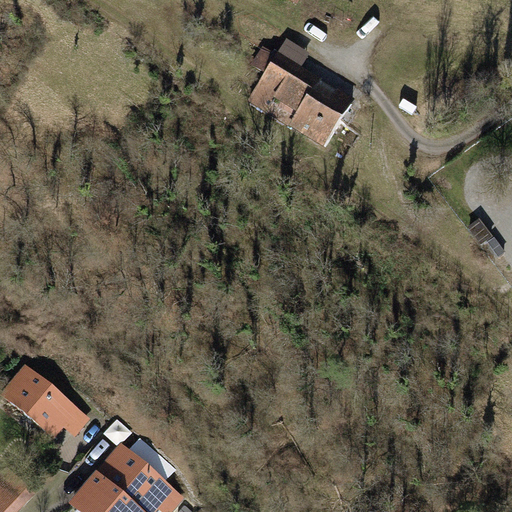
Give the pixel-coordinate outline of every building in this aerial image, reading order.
[(274,54),(251,94),(291,116),(284,127),(321,148),(343,108),(317,93),(323,82),(274,54)] [(435,109),(475,82),(457,56),(417,83),(435,109)] [(27,364),(0,394),(0,400),(56,448),(85,413),(27,364)] [(123,446),(65,508),(69,511),(159,511),(176,494),(123,446)] [(20,511),(34,497),(3,469),(0,471),(0,511),(20,511)]
